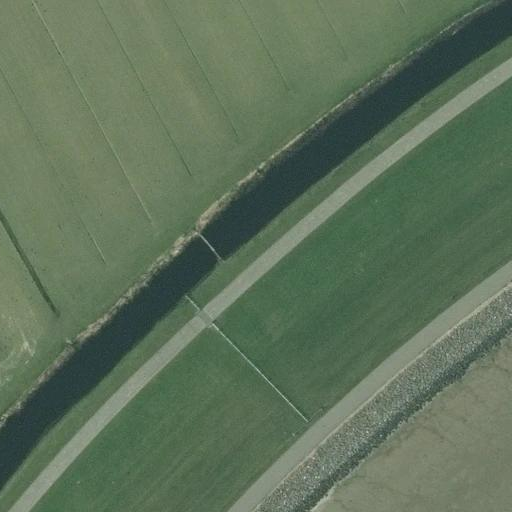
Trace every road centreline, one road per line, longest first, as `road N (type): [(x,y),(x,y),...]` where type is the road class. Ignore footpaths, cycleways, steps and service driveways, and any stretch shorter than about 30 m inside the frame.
road 1 (unclassified): [(511,73),(308,232),(117,412),(25,511)]
road 2 (unclassified): [(261,511),(419,363),(511,291)]
